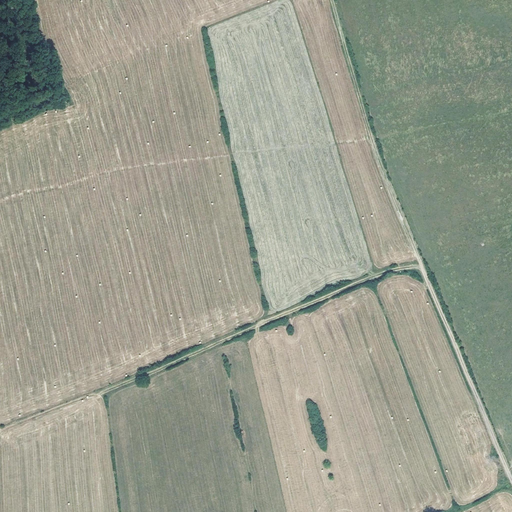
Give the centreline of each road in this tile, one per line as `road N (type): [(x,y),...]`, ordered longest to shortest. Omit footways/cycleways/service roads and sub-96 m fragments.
road 1 (track): [(0,431),(387,271),(425,266),(511,478)]
road 2 (track): [(425,266),(377,158),(333,0)]
